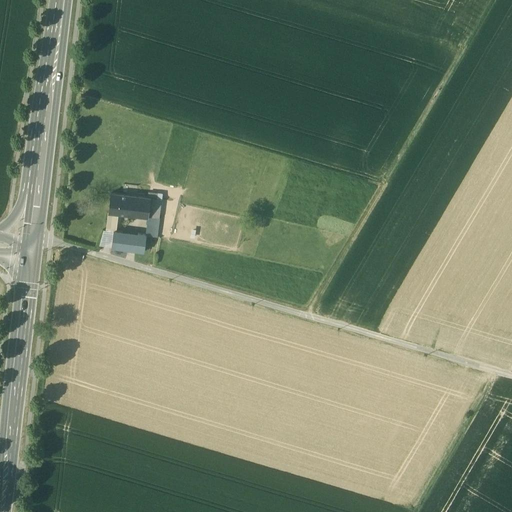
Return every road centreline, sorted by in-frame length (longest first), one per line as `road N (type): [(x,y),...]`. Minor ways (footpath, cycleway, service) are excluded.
road 1 (track): [(314,320),(504,0)]
road 2 (track): [(50,240),(339,327)]
road 3 (primary): [(2,511),(29,263)]
road 4 (primary): [(39,178),(64,0)]
road 5 (track): [(511,375),(339,327)]
road 6 (track): [(411,511),(495,370)]
